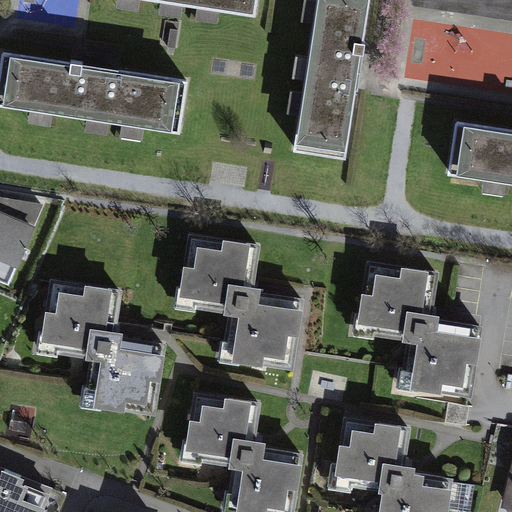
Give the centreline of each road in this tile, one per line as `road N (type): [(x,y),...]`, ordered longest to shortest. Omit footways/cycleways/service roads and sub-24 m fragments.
road 1 (motorway): [(0,38),(511,119)]
road 2 (motorway): [(511,54),(151,0)]
